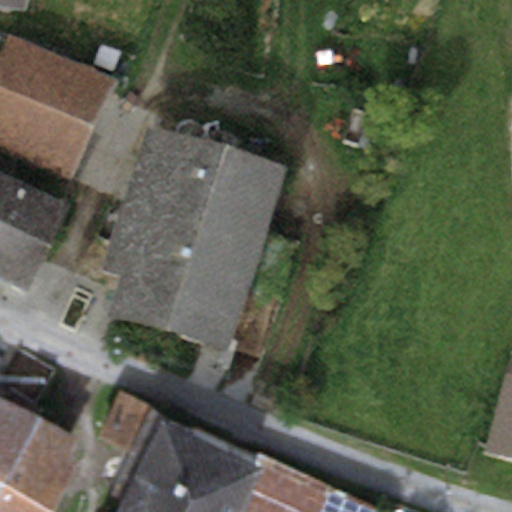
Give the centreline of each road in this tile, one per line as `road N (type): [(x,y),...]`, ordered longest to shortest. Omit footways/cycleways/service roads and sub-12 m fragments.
road 1 (residential): [(0,313),(256,431),(495,511)]
road 2 (track): [(136,99),(201,93),(239,101),(270,115),(307,166),(314,245),(256,431)]
